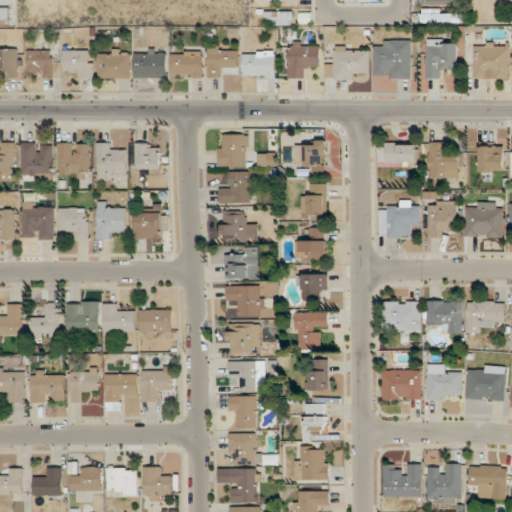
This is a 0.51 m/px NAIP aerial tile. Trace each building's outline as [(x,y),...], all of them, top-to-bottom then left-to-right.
[(0,19),(10,20),(10,7),(0,7),(0,19)] [(422,23),(463,23),(463,10),(422,10),(422,23)] [(293,11),(267,11),(267,20),(274,20),(274,25),(293,25),(293,11)] [(427,77),(446,77),(446,68),(457,68),(457,39),(427,39),(427,77)] [(375,77),(411,77),(411,40),(375,40),(375,77)] [(310,78),(310,68),(320,68),(320,41),(290,41),(290,78),(310,78)] [(511,79),(511,42),(474,42),(474,79),(511,79)] [(221,77),(221,68),(240,68),(240,47),(209,47),(209,77),(221,77)] [(326,79),(359,79),(359,70),(370,70),(370,47),(336,47),(336,60),(326,60),(326,79)] [(20,48),(0,48),(0,67),(4,68),(4,77),(20,77),(20,48)] [(100,77),(131,77),(131,49),(100,49),(100,77)] [(38,77),(56,77),(56,50),(28,50),(28,69),(38,69),(38,77)] [(95,50),(64,50),(64,68),(73,68),(73,77),(95,77),(95,50)] [(136,77),(167,77),(167,50),(136,50),(136,77)] [(244,77),(276,77),(276,50),(244,50),(244,77)] [(202,51),(172,51),(172,77),(202,77),(202,51)] [(220,134),(220,166),(249,166),(249,134),(220,134)] [(17,142),(0,141),(0,180),(17,181),(17,142)] [(326,166),(326,141),(298,141),(298,166),(326,166)] [(128,151),(117,151),(117,142),(98,142),(98,179),(117,179),(117,172),(128,172),(128,151)] [(449,142),(430,142),(430,177),(459,177),(459,152),(449,152),(449,142)] [(54,143),(23,143),(23,175),(32,175),(32,181),(54,181),(54,143)] [(90,143),(60,143),(60,175),(90,175),(90,143)] [(136,143),(136,164),(144,164),(144,173),(161,173),(161,143),(136,143)] [(418,161),(418,143),(386,143),(386,161),(418,161)] [(504,172),(504,145),(479,145),(479,172),(504,172)] [(277,152),(260,152),(260,165),(277,165),(277,152)] [(252,171),(230,171),(230,183),(221,183),(221,202),(252,202),(252,171)] [(328,216),(328,183),(309,183),(309,216),(328,216)] [(421,227),(421,200),(400,200),(400,208),(389,208),(389,214),(381,214),(381,238),(411,238),(411,227),(421,227)] [(429,237),(447,237),(447,227),(457,227),(457,200),(429,200),(429,237)] [(504,202),(476,202),(476,210),(466,210),(466,236),(504,236),(504,202)] [(98,238),(118,238),(118,230),(127,230),(127,203),(98,203),(98,238)] [(0,238),(17,238),(17,207),(0,206),(0,238)] [(24,238),(56,238),(56,206),(24,206),(24,238)] [(60,207),(60,229),(70,229),(70,238),(90,238),(90,207),(60,207)] [(248,211),(222,211),(222,240),(259,240),(259,221),(248,221),(248,211)] [(134,212),(134,229),(145,229),(145,238),(163,238),(163,212),(134,212)] [(296,239),(296,259),(327,259),(327,239),(296,239)] [(227,279),(260,279),(260,247),(238,247),(238,256),(227,256),(227,279)] [(299,274),(299,300),(319,300),(319,293),(328,293),(328,274),(299,274)] [(238,304),(238,316),(262,316),(262,286),(228,286),(228,304),(238,304)] [(463,334),(463,300),(428,300),(428,323),(438,323),(438,334),(463,334)] [(495,322),(505,322),(506,301),(468,300),(468,331),(495,332),(495,322)] [(68,301),(68,330),(101,330),(101,301),(68,301)] [(386,301),(386,329),(422,329),(422,301),(386,301)] [(63,303),(43,302),(43,314),(33,314),(33,333),(62,333),(63,303)] [(137,331),(137,311),(125,311),(125,303),(104,303),(104,331),(137,331)] [(27,304),(7,304),(7,314),(0,314),(0,334),(27,334),(27,304)] [(141,309),(141,334),(175,334),(175,309),(141,309)] [(320,331),(328,331),(328,311),(297,311),(297,349),(320,349),(320,331)] [(229,354),(251,354),(251,345),(262,345),(262,323),(229,323),(229,354)] [(329,359),(310,359),(310,390),(329,390),(329,359)] [(229,361),(229,381),(240,381),(240,391),(266,391),(266,361),(229,361)] [(428,399),(463,400),(463,374),(453,374),(453,365),(428,365),(428,399)] [(468,399),(507,400),(507,365),(469,365),(468,399)] [(7,402),(28,402),(28,368),(0,368),(0,391),(7,392),(7,402)] [(72,369),(73,402),(84,401),(83,392),(101,391),(100,368),(72,369)] [(144,402),(164,402),(164,390),(175,390),(175,369),(144,369),(144,402)] [(423,369),(385,369),(385,399),(423,399),(423,369)] [(32,402),(67,402),(67,370),(32,370),(32,402)] [(139,374),(106,374),(106,409),(117,409),(117,401),(128,401),(128,394),(139,394),(139,374)] [(259,395),(230,395),(230,416),(240,416),(240,429),(259,429),(259,395)] [(328,403),(306,403),(305,440),(328,440),(328,403)] [(279,465),(279,455),(260,455),(260,433),(230,433),(230,465),(279,465)] [(330,479),(330,447),(298,446),(297,479),(330,479)] [(385,496),(423,496),(423,464),(411,464),(411,473),(402,473),(402,464),(385,464),(385,496)] [(463,504),(463,464),(443,464),(429,464),(429,504),(463,504)] [(479,497),(508,499),(509,466),(471,464),(470,486),(480,486),(479,497)] [(172,477),(163,477),(163,466),(144,466),(144,499),(163,499),(163,494),(172,494),(172,477)] [(35,494),(64,494),(64,467),(45,467),(45,477),(35,477),(35,494)] [(71,490),(103,490),(103,467),(82,467),(82,477),(71,477),(71,490)] [(139,467),(109,467),(109,495),(139,495),(139,467)] [(0,493),(24,494),(24,468),(7,468),(7,477),(0,476),(0,493)] [(231,502),(262,502),(262,468),(231,468),(231,502)] [(321,511),(322,508),(331,508),(331,490),(296,490),(295,511),(321,511)]
